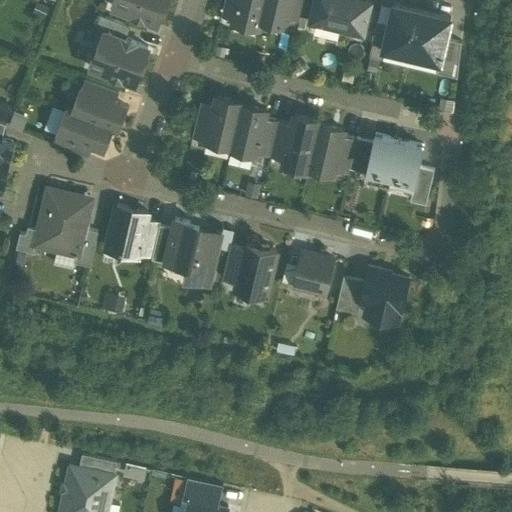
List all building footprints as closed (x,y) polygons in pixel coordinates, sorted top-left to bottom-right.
[(114,0),(116,1),(114,6),(133,14),(133,15),(144,19),(145,18),(157,23),(164,5),(165,6),(167,0),(114,0)] [(224,0),(221,14),(234,17),(237,0),(224,0)] [(237,0),(234,17),(233,20),(259,26),(261,19),(260,18),(264,0),(237,0)] [(264,0),(260,18),(261,19),(285,24),(291,0),(264,0)] [(291,0),(285,24),(297,27),(300,15),(303,0),(291,0)] [(315,0),(303,0),(300,15),(312,17),(315,0)] [(370,0),(367,0),(315,0),(312,17),(363,30),(370,0)] [(419,10),(394,4),(389,23),(384,47),(386,48),(409,53),(419,10)] [(451,17),(419,10),(409,53),(440,61),(441,61),(447,37),(451,17)] [(130,25),(100,14),(96,26),(105,30),(126,38),(130,25)] [(389,23),(378,20),(369,55),(383,59),(386,48),(384,47),(389,23)] [(126,38),(105,30),(98,47),(97,47),(92,60),(94,61),(91,66),(111,74),(111,75),(122,79),(122,78),(134,83),(141,65),(143,65),(147,54),(145,53),(148,46),(126,38)] [(462,40),(447,37),(441,61),(440,61),(437,71),(457,76),(462,40)] [(119,90),(85,77),(81,88),(115,101),(119,90)] [(115,101),(81,88),(73,110),(73,111),(112,125),(112,126),(117,128),(126,105),(115,101)] [(243,101),(217,95),(215,104),(206,139),(231,144),(232,145),(242,102),(242,103),(243,101)] [(201,100),(193,135),(206,139),(215,104),(201,100)] [(242,103),(242,102),(232,145),(231,144),(230,146),(257,152),(257,151),(265,116),(267,109),(242,103)] [(112,125),(73,111),(73,110),(67,108),(59,131),(92,144),(104,148),(112,126),(112,125)] [(321,119),(295,113),(293,122),(284,157),(283,163),(309,169),(310,166),(309,166),(319,122),(320,122),(321,119)] [(279,119),(265,116),(257,151),(271,154),(279,119)] [(279,119),(271,154),(284,157),(293,122),(279,119)] [(320,122),(319,122),(309,166),(310,166),(334,172),(335,168),(343,133),(345,128),(320,122)] [(92,144),(59,131),(54,142),(88,155),(92,144)] [(400,138),(376,132),(374,140),(366,171),(366,175),(390,181),(400,138)] [(357,136),(343,133),(335,168),(349,171),(350,167),(357,136)] [(374,140),(357,136),(350,167),(366,171),(374,140)] [(0,137),(0,188),(1,189),(13,140),(2,138),(0,137)] [(424,144),(400,138),(390,181),(414,187),(419,164),(424,144)] [(435,168),(419,164),(414,187),(411,200),(426,203),(435,168)] [(91,200),(71,196),(72,193),(49,188),(40,228),(36,242),(38,242),(75,251),(74,253),(77,254),(77,252),(78,252),(84,226),(91,200)] [(148,211),(117,204),(108,243),(120,246),(119,250),(138,254),(147,219),(148,211)] [(221,233),(199,227),(200,223),(175,217),(173,226),(165,260),(166,261),(188,266),(185,277),(209,283),(221,233)] [(160,222),(147,219),(139,251),(152,255),(160,223),(160,222)] [(173,226),(160,223),(152,255),(152,258),(165,262),(166,261),(165,260),(173,226)] [(40,228),(28,225),(26,233),(20,231),(17,247),(35,251),(38,242),(36,242),(40,228)] [(98,229),(84,226),(78,252),(77,252),(77,254),(75,261),(90,264),(98,229)] [(245,247),(231,243),(223,277),(237,281),(245,247)] [(277,250),(246,243),(245,247),(237,281),(236,289),(266,296),(277,250)] [(334,257),(303,250),(295,283),(326,291),(334,257)] [(409,276),(381,269),(381,266),(369,263),(365,279),(360,301),(369,303),(377,316),(380,321),(385,318),(386,318),(398,321),(409,276)] [(297,268),(286,265),(283,280),(294,283),(297,268)] [(365,279),(344,275),(336,306),(358,311),(360,301),(365,279)] [(83,452),(79,466),(114,474),(118,460),(83,452)] [(79,466),(72,464),(65,495),(61,511),(106,511),(114,474),(79,466)] [(187,476),(184,496),(189,498),(190,496),(219,502),(223,483),(187,476)] [(219,502),(190,496),(189,498),(185,511),(227,511),(229,505),(219,502)]
